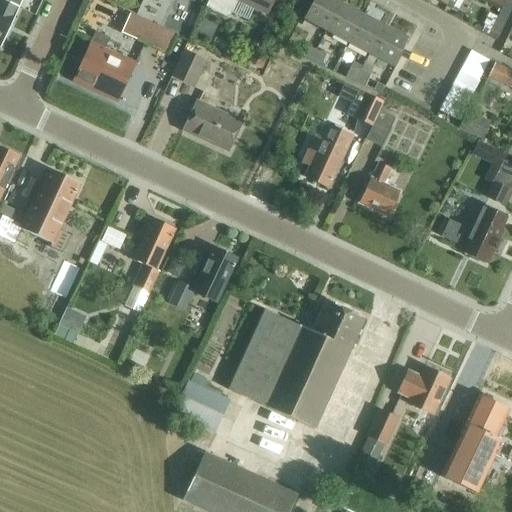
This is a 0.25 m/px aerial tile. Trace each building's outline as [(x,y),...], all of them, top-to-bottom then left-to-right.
[(0,0),(0,44),(17,8),(5,2),(5,0),(0,0)] [(208,0),(205,8),(229,19),(231,14),(247,21),(253,8),(266,15),(272,0),(208,0)] [(314,0),(304,20),(326,31),(340,4),(331,0),(314,0)] [(432,0),(443,6),(451,10),(456,0),(432,0)] [(502,7),(501,9),(509,13),(511,6),(511,0),(504,0),(503,3),(502,7)] [(326,31),(348,43),(362,16),(340,4),(326,31)] [(501,9),(497,17),(490,31),(498,35),(509,13),(501,9)] [(166,55),(175,35),(129,14),(120,34),(166,55)] [(348,43),(369,55),(384,28),(362,16),(348,43)] [(201,20),(195,35),(208,41),(215,26),(201,20)] [(391,66),(406,39),(384,28),(369,55),(391,66)] [(118,101),(135,67),(108,54),(109,52),(103,50),(108,39),(94,32),(71,81),(91,91),(92,88),(118,101)] [(300,58),(310,63),(316,51),(306,46),(300,58)] [(464,59),(481,69),(487,59),(469,50),(464,59)] [(191,88),(204,61),(182,51),(169,77),(191,88)] [(326,56),(316,51),(310,63),(320,68),(326,56)] [(481,69),(464,59),(458,70),(476,80),(481,69)] [(511,74),(493,65),(486,79),(508,89),(511,80),(511,74)] [(345,79),(354,83),(360,71),(350,67),(345,79)] [(453,80),(473,91),(478,81),(476,80),(458,70),(453,80)] [(369,75),(360,71),(354,83),(364,87),(369,75)] [(473,91),(453,80),(448,90),(467,101),(473,91)] [(494,86),(485,82),(481,91),(492,97),(491,97),(502,101),(506,90),(495,85),(494,86)] [(345,115),(371,127),(382,102),(343,85),(337,98),(351,104),(345,115)] [(467,101),(448,90),(442,100),(462,110),(467,101)] [(481,91),(476,101),(487,106),(488,107),(493,97),(491,97),(492,97),(481,91)] [(462,110),(442,100),(437,110),(457,120),(462,110)] [(227,152),(240,123),(196,102),(182,131),(227,152)] [(380,147),(394,119),(379,112),(371,127),(365,140),(380,147)] [(490,122),(466,112),(458,130),(476,138),(475,140),(487,146),(488,142),(483,139),(490,122)] [(314,136),(301,163),(308,166),(303,177),(327,188),(351,137),(327,124),(320,139),(314,136)] [(0,195),(18,157),(0,148),(0,195)] [(502,206),(511,184),(511,165),(501,160),(491,182),(492,182),(485,197),(502,206)] [(387,216),(399,193),(383,185),(391,169),(378,164),(371,179),(370,179),(359,202),(387,216)] [(69,236),(57,230),(77,185),(46,171),(19,229),(51,243),(49,247),(61,253),(69,236)] [(449,222),(441,239),(463,249),(462,251),(485,262),(492,249),(494,250),(499,240),(496,239),(501,230),(500,230),(507,215),(485,204),(477,220),(471,232),(449,222)] [(174,230),(150,219),(132,259),(144,264),(125,304),(140,311),(158,271),(156,270),(174,230)] [(107,226),(100,241),(118,249),(125,235),(107,226)] [(200,272),(195,282),(207,288),(202,297),(216,303),(236,259),(213,248),(201,273),(200,272)] [(172,259),(166,271),(172,274),(182,271),(185,265),(172,259)] [(193,290),(178,283),(176,286),(173,284),(166,298),(170,300),(168,304),(182,311),(193,290)] [(294,324),(265,310),(228,390),(313,429),(364,319),(325,301),(311,332),(298,326),(294,335),(289,333),(294,324)] [(59,325),(54,336),(72,344),(77,333),(59,325)] [(432,415),(449,379),(424,367),(419,377),(407,371),(397,393),(409,399),(407,403),(432,415)] [(186,382),(171,415),(213,435),(228,401),(201,388),(205,379),(193,374),(189,383),(186,382)] [(500,427),(508,410),(491,402),(490,397),(485,395),(479,397),(476,396),(439,476),(476,493),(500,441),(498,440),(504,429),(500,427)] [(366,436),(368,437),(356,463),(371,470),(383,444),(384,444),(396,419),(378,411),(366,436)] [(205,511),(287,511),(295,496),(204,453),(203,454),(196,451),(192,460),(199,463),(181,501),(205,511)]
